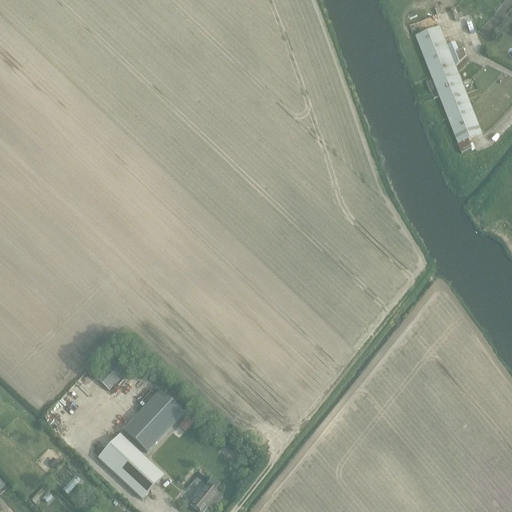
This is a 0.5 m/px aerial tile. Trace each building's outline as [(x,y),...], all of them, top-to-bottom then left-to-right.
[(416,37),(458,145),(462,155),(475,150),(473,144),(470,145),(469,141),(482,136),(456,68),(466,58),(464,51),(459,52),(455,43),(447,46),(440,28),(429,32),(428,28),(421,30),(423,34),(416,37)] [(109,392),(125,376),(111,362),(95,378),(109,392)] [(148,453),(185,413),(160,391),(124,431),(148,453)] [(119,436),(98,460),(142,500),(163,477),(119,436)] [(51,460),(48,464),(54,470),(57,466),(51,460)] [(204,511),(218,495),(213,491),(218,485),(211,480),(206,485),(201,492),(199,491),(194,497),(196,499),(190,506),(197,511),(204,511)]
